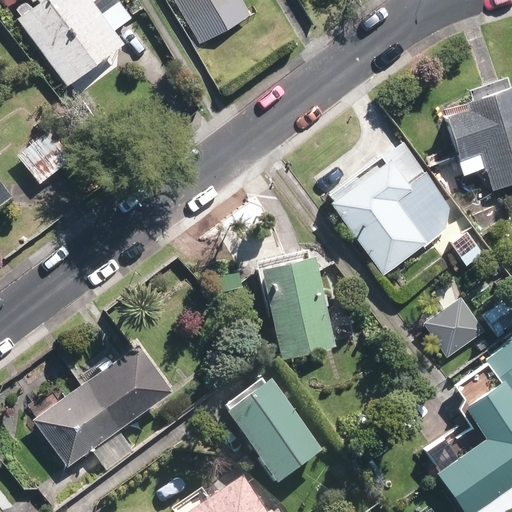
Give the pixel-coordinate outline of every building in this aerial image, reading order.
[(44,0),(28,12),(72,72),(120,37),(92,0),(44,0)] [(180,0),(203,39),(252,10),(245,0),(180,0)] [(511,174),(511,82),(446,105),(462,151),(484,143),(496,179),(511,174)] [(51,129),(20,154),(39,178),(71,154),(51,129)] [(392,159),(339,198),(386,262),(444,221),(446,204),(422,172),(409,182),(392,159)] [(494,201),(474,215),(486,234),(506,220),(494,201)] [(464,227),(450,238),(471,264),(485,253),(464,227)] [(313,255),(267,266),(286,349),(332,339),(313,255)] [(511,301),(509,298),(484,316),(495,330),(511,316),(511,301)] [(460,300),(428,324),(447,350),(479,326),(460,300)] [(138,345),(39,417),(68,457),(167,385),(138,345)] [(511,346),(492,361),(511,385),(511,384),(511,346)] [(343,355),(318,353),(316,379),(341,381),(343,355)] [(511,475),(511,393),(504,381),(471,402),(495,438),(448,468),(470,502),(511,475)] [(272,386),(236,412),(283,475),(319,449),(272,386)] [(264,511),(242,479),(193,511),(264,511)]
